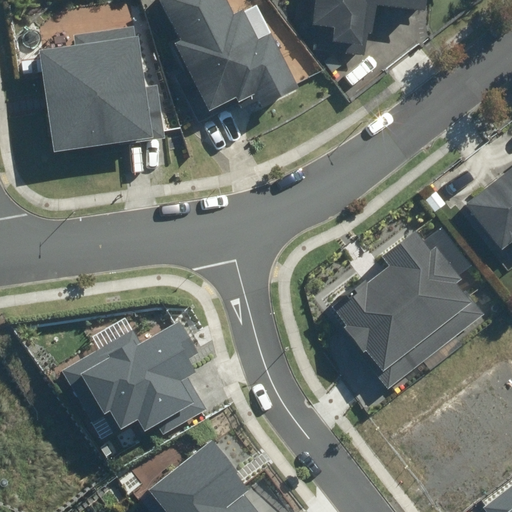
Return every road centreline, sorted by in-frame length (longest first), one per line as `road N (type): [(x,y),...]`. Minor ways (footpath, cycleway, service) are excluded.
road 1 (residential): [(230,227),(339,181),(511,46)]
road 2 (residential): [(371,511),(279,395),(230,227)]
road 3 (residential): [(0,258),(230,227)]
